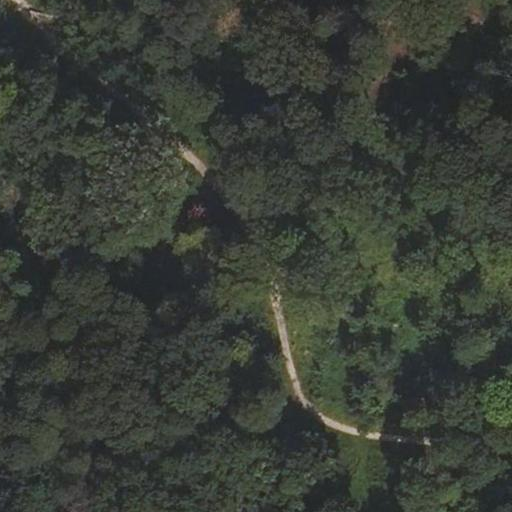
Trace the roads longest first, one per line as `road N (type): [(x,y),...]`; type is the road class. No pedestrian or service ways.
road 1 (track): [(17,0),(236,212),(290,330),(294,410)]
road 2 (track): [(294,410),(422,439),(511,446)]
